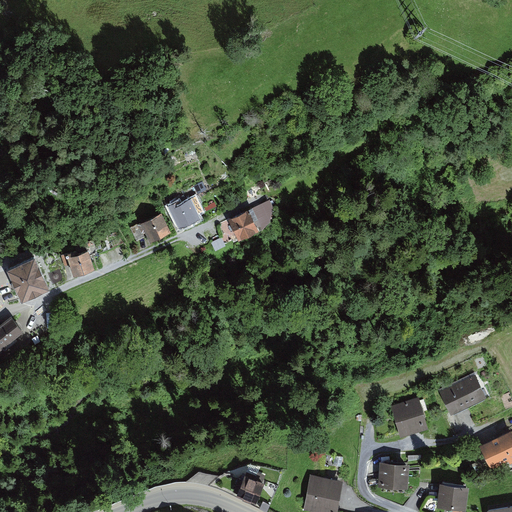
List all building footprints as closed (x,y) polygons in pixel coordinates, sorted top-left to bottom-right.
[(195,199),(170,209),(178,227),(202,217),(195,199)] [(257,202),(260,222),(276,219),(272,199),(257,202)] [(254,231),(245,212),(226,221),(235,240),(254,231)] [(169,232),(160,214),(141,223),(150,241),(169,232)] [(216,248),(226,243),(223,236),(213,240),(216,248)] [(86,249),(65,257),(72,276),(94,268),(86,249)] [(31,259),(3,270),(16,301),(44,289),(31,259)] [(0,347),(21,332),(9,317),(0,324),(0,347)] [(487,399),(477,375),(441,391),(452,414),(487,399)] [(429,428),(419,399),(394,407),(404,436),(429,428)] [(511,432),(484,446),(495,469),(511,461),(511,432)] [(341,467),(343,457),(335,456),(333,465),(341,467)] [(409,465),(380,463),(378,488),(408,490),(409,465)] [(256,477),(246,473),(236,497),(256,505),(264,484),(262,484),(265,476),(258,473),(256,477)] [(343,482),(310,476),(303,511),(309,511),(337,511),(338,510),(343,484),(343,482)] [(469,486),(442,484),(440,509),(467,511),(469,486)]
